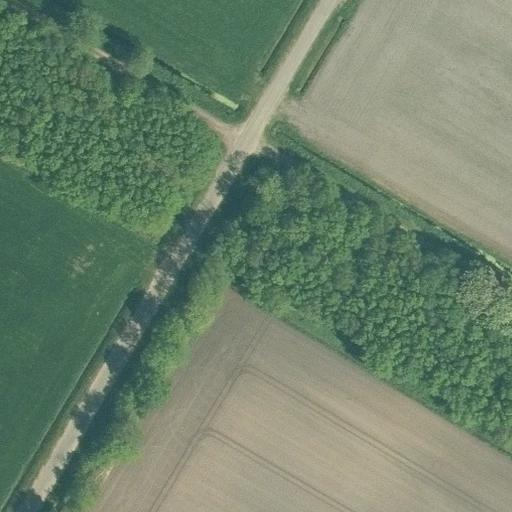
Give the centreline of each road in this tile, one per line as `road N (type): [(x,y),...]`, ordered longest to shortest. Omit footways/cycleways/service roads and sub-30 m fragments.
road 1 (unclassified): [(27,511),(329,0)]
road 2 (track): [(6,0),(511,299)]
